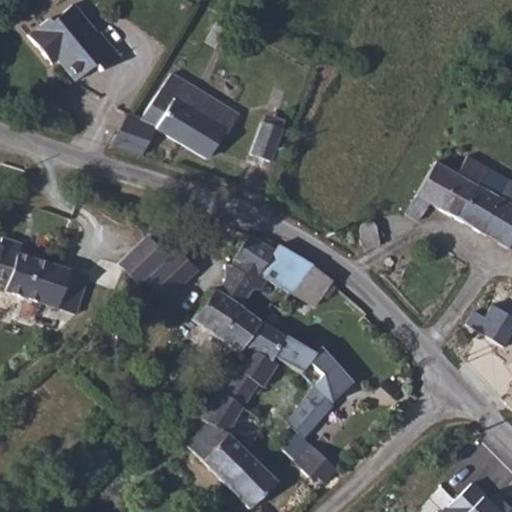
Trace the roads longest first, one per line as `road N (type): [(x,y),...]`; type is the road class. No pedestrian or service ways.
road 1 (unclassified): [(0,137),(238,207),(327,259),(459,386)]
road 2 (unclassified): [(324,511),(459,386)]
